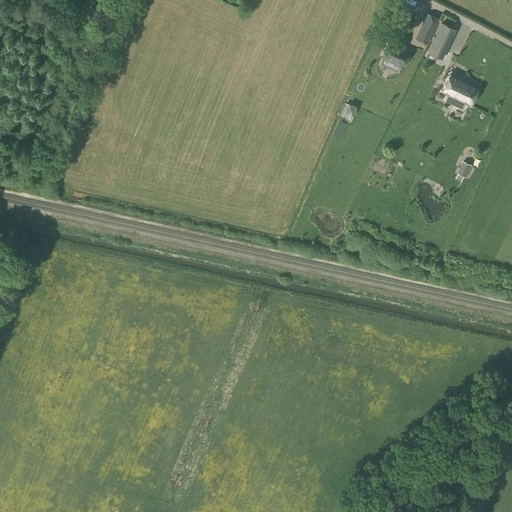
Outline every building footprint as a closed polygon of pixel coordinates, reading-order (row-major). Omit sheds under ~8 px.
[(433,28),(423,23),(416,38),(426,43),(433,28)] [(455,29),(442,23),(428,52),(433,54),(436,47),(445,51),(455,29)] [(410,50),(388,41),(381,56),(403,66),(410,50)] [(454,105),(457,99),(469,105),(479,85),(451,71),(442,92),(448,95),(445,100),(454,105)] [(343,112),(350,115),(351,116),(355,106),(348,102),(347,104),(343,112)] [(465,175),(471,164),(462,160),(457,171),(465,175)]
